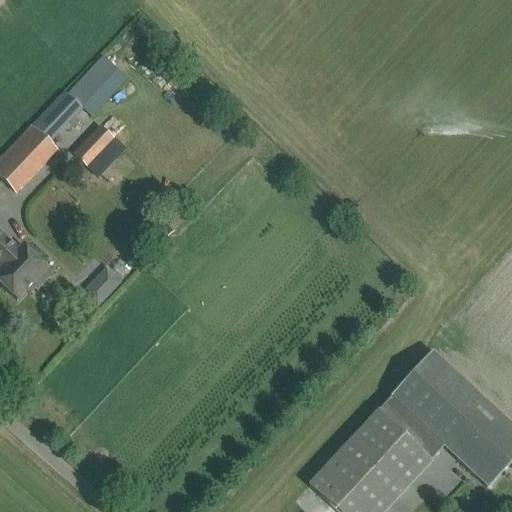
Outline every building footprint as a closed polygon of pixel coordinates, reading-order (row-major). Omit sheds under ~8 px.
[(0,177),(14,191),(54,150),(50,145),(59,135),(84,109),(67,93),(33,129),(31,127),(29,129),(0,158),(0,177)] [(87,171),(114,142),(100,128),(73,157),(87,171)] [(158,220),(150,229),(164,243),(173,234),(158,220)] [(18,250),(0,232),(0,268),(0,269),(0,286),(16,302),(33,284),(36,287),(49,274),(21,247),(18,250)] [(83,294),(99,307),(122,280),(106,266),(83,294)] [(486,491),(511,462),(511,428),(432,354),(309,488),(334,511),(384,511),(442,450),(486,491)]
